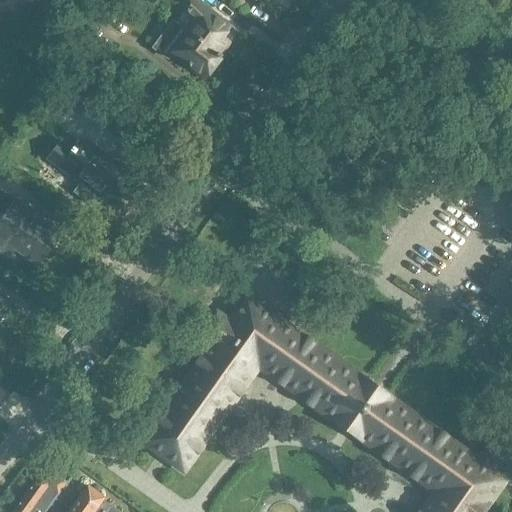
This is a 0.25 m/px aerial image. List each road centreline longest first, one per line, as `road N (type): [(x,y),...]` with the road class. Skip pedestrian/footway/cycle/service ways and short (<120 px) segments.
road 1 (residential): [(0,466),(344,0)]
road 2 (residential): [(511,69),(407,0)]
